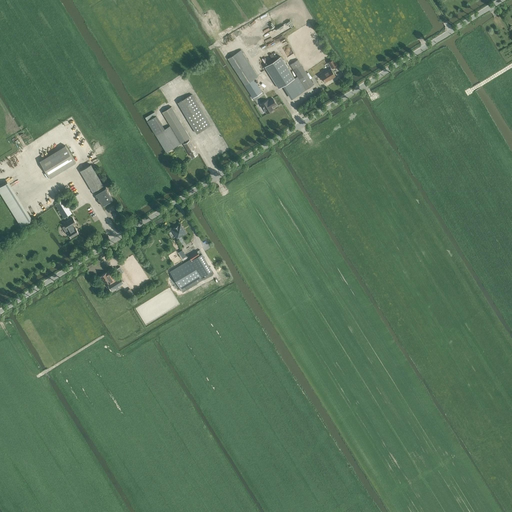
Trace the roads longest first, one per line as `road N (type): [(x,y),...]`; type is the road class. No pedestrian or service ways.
road 1 (unclassified): [(0,312),(500,0)]
road 2 (track): [(0,320),(37,377),(103,335)]
